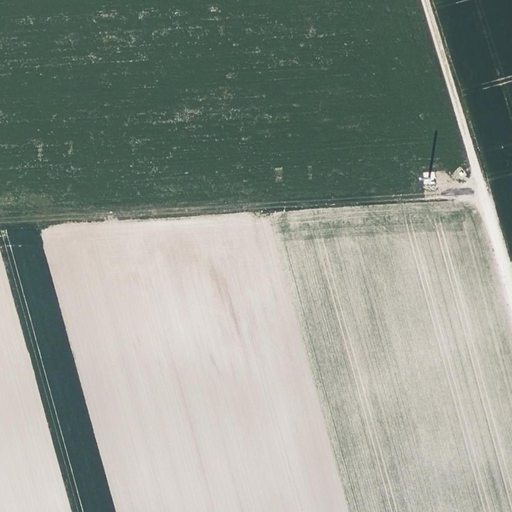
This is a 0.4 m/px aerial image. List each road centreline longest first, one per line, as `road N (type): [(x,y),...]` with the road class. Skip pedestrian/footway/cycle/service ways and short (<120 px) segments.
road 1 (track): [(0,221),(483,198)]
road 2 (track): [(483,198),(425,0)]
